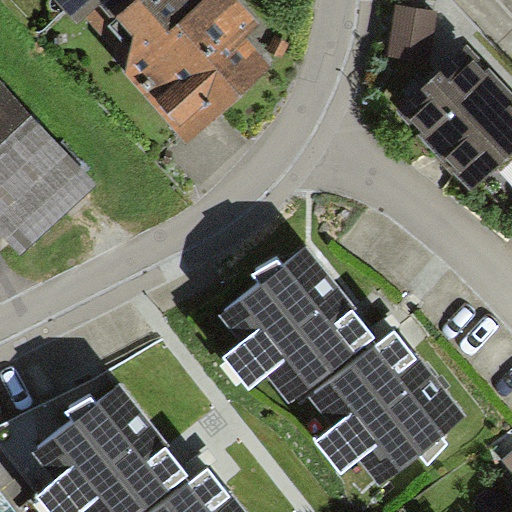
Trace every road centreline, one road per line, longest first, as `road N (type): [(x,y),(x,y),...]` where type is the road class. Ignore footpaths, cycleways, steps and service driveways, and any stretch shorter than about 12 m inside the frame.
road 1 (residential): [(295,120),(247,181),(118,263),(0,322)]
road 2 (residential): [(295,120),(476,249),(511,291)]
road 3 (residential): [(339,0),(326,53),(295,120)]
